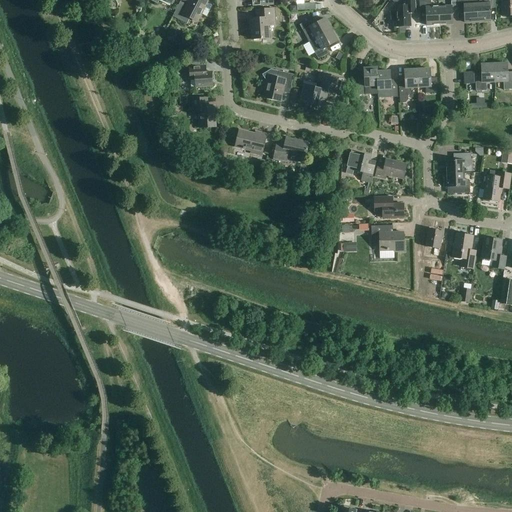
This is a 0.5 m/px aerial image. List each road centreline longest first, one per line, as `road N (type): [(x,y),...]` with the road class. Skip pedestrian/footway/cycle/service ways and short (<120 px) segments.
road 1 (track): [(53,0),(151,261),(183,313),(260,511)]
road 2 (secondary): [(511,425),(355,395),(0,279)]
road 3 (residential): [(230,0),(233,38),(225,53),(233,107),(426,146)]
road 4 (residential): [(322,511),(333,487),(457,511)]
road 5 (residential): [(426,146),(433,203),(461,218),(511,221)]
road 6 (residential): [(447,50),(387,48),(335,0)]
